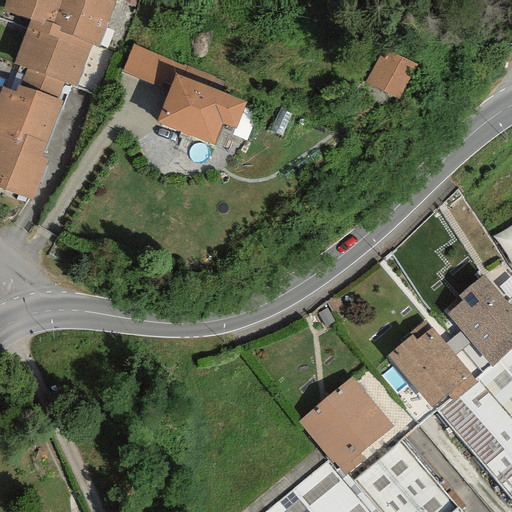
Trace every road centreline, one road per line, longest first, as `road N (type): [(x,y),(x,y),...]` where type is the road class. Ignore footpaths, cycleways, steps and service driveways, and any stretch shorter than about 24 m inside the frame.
road 1 (tertiary): [(18,316),(64,309),(201,322),(241,314),(342,253),(511,103)]
road 2 (track): [(95,511),(18,316)]
